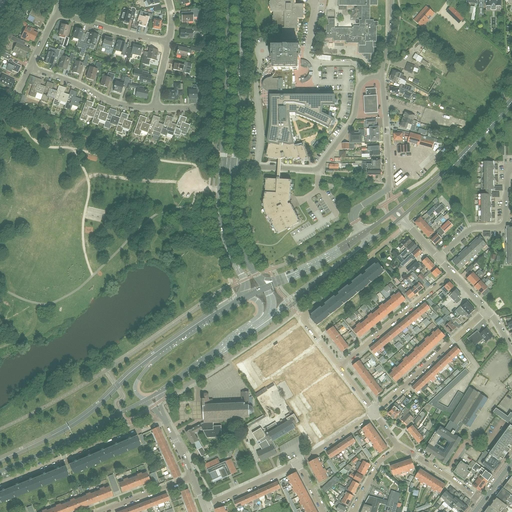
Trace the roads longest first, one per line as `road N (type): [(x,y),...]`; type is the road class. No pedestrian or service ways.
road 1 (primary): [(169,346),(73,425),(0,461)]
road 2 (residential): [(362,234),(355,210),(389,188),(382,75)]
road 3 (residential): [(163,416),(0,482)]
road 4 (tertiary): [(231,165),(240,0)]
road 5 (tertiary): [(230,0),(222,164)]
road 6 (primary): [(0,471),(145,400)]
road 7 (primary): [(242,333),(369,243)]
road 8 (residential): [(486,310),(375,413)]
road 9 (residential): [(337,363),(452,273)]
road 10 (residential): [(439,258),(470,230),(502,224),(505,167),(511,165)]
road 11 (tertiary): [(222,164),(220,222),(247,296)]
road 12 (residential): [(153,108),(117,103),(29,67)]
road 13 (residential): [(304,321),(391,236)]
